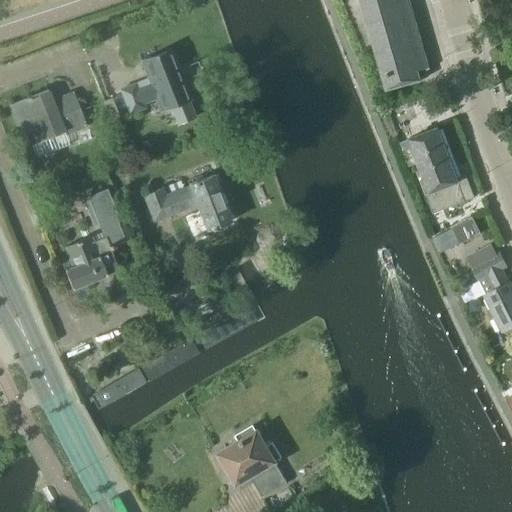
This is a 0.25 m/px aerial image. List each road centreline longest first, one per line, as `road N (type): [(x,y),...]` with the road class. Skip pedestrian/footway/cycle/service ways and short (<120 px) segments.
road 1 (secondary): [(119,504),(0,250)]
road 2 (residential): [(0,167),(69,339),(133,312)]
road 3 (secondary): [(0,305),(105,511)]
road 4 (residential): [(511,190),(451,0)]
